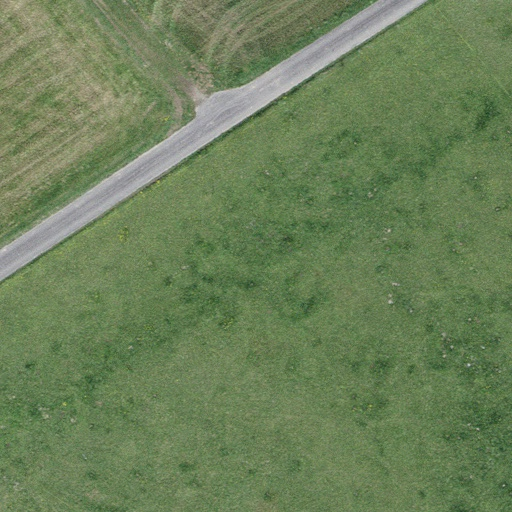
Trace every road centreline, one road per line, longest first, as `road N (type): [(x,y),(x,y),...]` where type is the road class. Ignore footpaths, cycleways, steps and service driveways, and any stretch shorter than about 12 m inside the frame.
road 1 (track): [(399,0),(0,258)]
road 2 (track): [(227,110),(130,0)]
